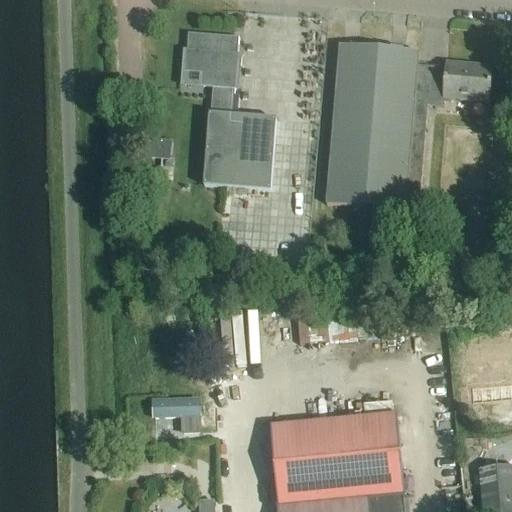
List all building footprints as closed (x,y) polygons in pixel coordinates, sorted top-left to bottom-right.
[(208,119),(234,121),(239,43),(189,40),(187,74),(203,75),(202,91),(213,92),(211,118),(209,117),(208,119)] [(328,211),(368,214),(405,217),(406,214),(420,215),(428,109),(446,110),(448,102),(491,105),(493,71),(450,68),(449,74),(419,72),(419,57),(340,51),(328,211)] [(278,124),(234,121),(208,119),(202,190),(272,196),(278,124)] [(304,350),(334,348),(332,319),(303,320),(304,350)] [(479,428),(511,425),(511,406),(478,408),(479,428)] [(278,511),(302,511),(403,503),(405,503),(398,422),(271,433),(278,511)] [(482,511),(511,511),(511,469),(479,472),(482,511)] [(403,511),(403,503),(302,511),(403,511)]
